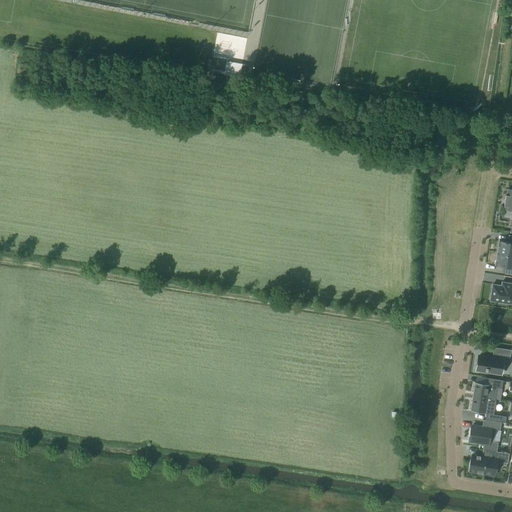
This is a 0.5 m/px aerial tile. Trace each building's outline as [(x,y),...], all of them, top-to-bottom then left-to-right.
[(511,255),(511,240),(496,238),(494,253),(511,255)] [(511,255),(494,253),(492,267),(508,269),(507,275),(511,276),(511,255)] [(505,284),(494,282),(491,299),(500,300),(500,302),(507,303),(507,301),(511,302),(511,281),(506,280),(505,284)] [(502,360),(479,356),(476,370),(500,374),(502,360)] [(494,400),(496,386),(503,387),(504,381),(491,379),(490,385),(474,383),(472,397),(494,400)] [(492,414),(494,400),(472,397),(470,411),(486,414),(485,420),(498,422),(499,416),(492,414)] [(500,431),(501,423),(485,420),(483,420),(482,427),(472,426),(469,442),(483,444),(483,450),(496,452),(498,443),(493,442),(495,430),(500,431)] [(494,472),(496,460),(507,462),(508,454),(496,452),(483,450),(481,457),(480,457),(480,456),(479,456),(479,457),(477,456),(477,455),(476,455),(476,456),(472,455),(470,471),(477,472),(477,473),(477,472),(482,473),(481,474),(482,474),(482,473),(484,473),(493,475),(494,472)]
